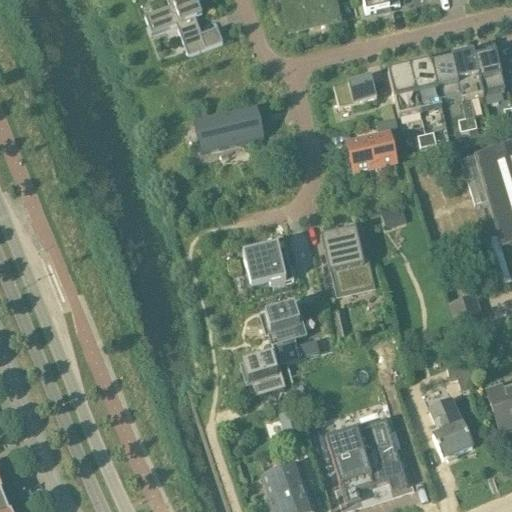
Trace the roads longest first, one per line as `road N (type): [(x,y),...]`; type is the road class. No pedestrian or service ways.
road 1 (tertiary): [(128,511),(0,205)]
road 2 (tertiary): [(0,260),(104,511)]
road 3 (residential): [(511,14),(290,66)]
road 4 (residential): [(290,66),(313,181),(288,212),(240,224)]
road 5 (residential): [(0,338),(71,511)]
